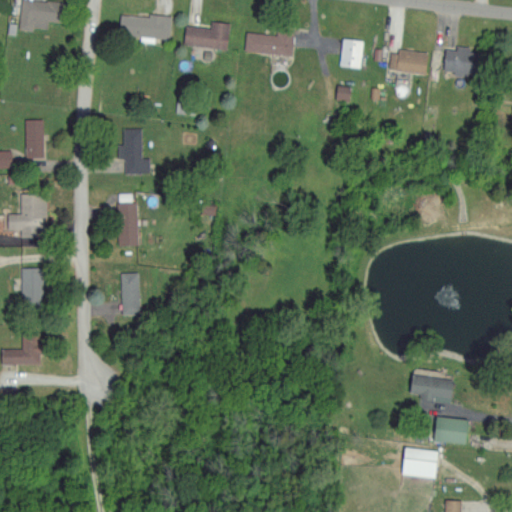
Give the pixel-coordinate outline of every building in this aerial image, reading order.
[(17,0),(17,27),(45,28),(45,20),(57,21),(58,0),(17,0)] [(117,13),(115,32),(167,38),(169,14),(147,12),(147,16),(117,13)] [(224,48),(227,22),(208,20),(207,26),(182,23),(180,43),(224,48)] [(241,50),(289,53),(291,30),(274,29),(273,33),(242,31),(241,50)] [(359,38),(338,37),(336,65),(357,66),(359,38)] [(465,73),(467,46),(440,45),(439,72),(465,73)] [(386,69),(422,72),(424,51),(388,48),(386,69)] [(331,97),(344,100),(347,86),(334,83),(331,97)] [(41,155),(40,117),(21,118),(22,156),(41,155)] [(139,127),(120,127),(120,143),(115,143),(115,158),(121,158),(122,173),(148,172),(147,156),(140,157),(139,127)] [(16,212),(4,212),(3,228),(18,228),(18,244),(41,244),(42,192),(17,192),(16,212)] [(114,244),(134,244),(133,200),(114,201),(114,244)] [(37,266),(18,266),(19,303),(37,302),(37,266)] [(118,313),(136,313),(135,271),(117,272),(118,313)] [(0,362),(36,363),(36,335),(18,335),(18,348),(0,347),(0,362)] [(447,402),(449,377),(422,374),(422,368),(408,367),(406,392),(416,393),(415,399),(447,402)] [(428,438),(460,443),(464,420),(432,414),(428,438)] [(397,474),(431,475),(432,448),(398,447),(397,474)] [(458,511),(459,499),(441,499),(440,511),(458,511)]
